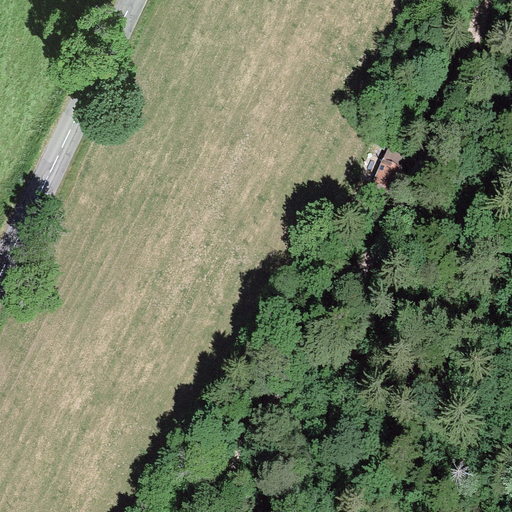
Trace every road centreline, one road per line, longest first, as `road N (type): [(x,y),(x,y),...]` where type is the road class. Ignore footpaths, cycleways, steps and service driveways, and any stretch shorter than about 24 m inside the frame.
road 1 (track): [(488,0),(468,78),(338,324),(193,511)]
road 2 (tertiary): [(133,0),(0,276)]
